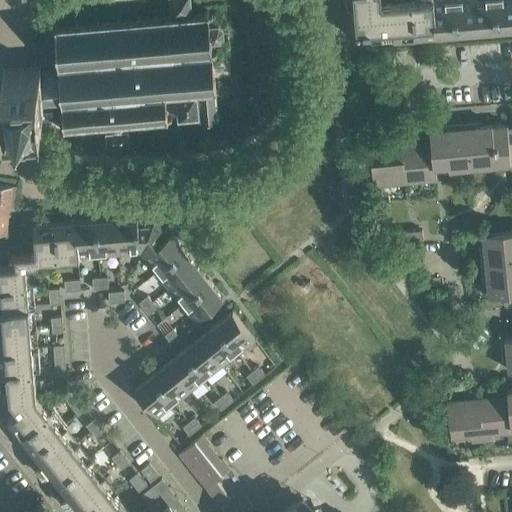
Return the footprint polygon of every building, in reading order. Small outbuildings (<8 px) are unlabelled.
[(116,21),(111,21),(99,22),(98,18),(95,18),(96,22),(78,24),(78,20),(75,20),(75,24),(58,26),(58,22),(54,22),(55,26),(51,26),(51,29),(55,29),(58,65),(54,66),(54,69),(58,69),(59,70),(41,72),(41,66),(35,67),(2,69),(3,81),(3,84),(5,84),(6,93),(4,93),(4,97),(5,97),(6,108),(44,104),(44,99),(61,98),(63,124),(59,124),(59,127),(63,127),(64,131),(67,131),(67,127),(81,125),(82,129),(84,129),(84,125),(104,124),(104,128),(107,128),(107,132),(105,132),(106,147),(129,146),(128,131),(126,131),(125,126),(128,126),(128,122),(145,121),(145,125),(148,124),(148,120),(164,119),(164,123),(168,123),(167,119),(171,119),(171,115),(167,115),(165,94),(176,92),(178,115),(198,114),(199,120),(218,119),(212,54),(216,54),(215,50),(211,50),(210,42),(219,41),(223,36),(222,28),(218,24),(209,25),(208,16),(212,16),(212,13),(208,13),(207,9),(204,9),(204,13),(191,14),(190,0),(168,0),(170,16),(157,17),(157,13),(154,14),(154,18),(140,19),(140,15),(137,15),(137,19),(119,21),(119,16),(116,17),(116,21)] [(393,36),(393,39),(435,35),(432,0),(426,0),(381,4),(380,0),(344,0),(347,34),(370,33),(370,32),(381,31),(381,37),(393,36)] [(453,0),(432,0),(435,35),(456,34),(453,0)] [(477,32),(473,0),(453,0),(456,34),(477,32)] [(494,0),(473,0),(477,32),(497,30),(494,0)] [(511,28),(511,0),(494,0),(497,30),(511,28)] [(511,144),(509,144),(507,124),(492,126),(492,123),(476,125),(476,127),(446,130),(445,128),(429,129),(430,143),(412,145),(411,139),(390,141),(390,147),(370,149),(371,162),(370,162),(372,186),(389,184),(389,182),(419,179),(420,181),(435,180),(434,166),(449,165),(448,163),(478,160),(478,162),(510,159),(510,165),(511,166),(511,229),(482,233),(483,249),(486,249),(489,279),(487,279),(488,295),(511,292),(511,336),(505,337),(508,337),(509,352),(507,352),(508,369),(511,368),(511,389),(507,390),(507,395),(493,397),(493,399),(463,402),(463,399),(446,401),(449,425),(451,438),(471,436),(472,441),(493,439),(493,433),(511,431),(511,144)] [(0,232),(5,233),(9,207),(9,204),(10,195),(12,185),(2,184),(0,183),(0,232)] [(137,216),(115,218),(118,254),(140,252),(137,217),(137,216)] [(140,252),(142,255),(169,233),(155,216),(137,217),(140,252)] [(115,218),(111,218),(95,220),(98,255),(118,254),(115,218)] [(95,220),(75,221),(78,257),(98,255),(95,220)] [(78,257),(75,221),(33,225),(35,252),(8,255),(9,265),(0,266),(0,308),(28,306),(25,265),(37,264),(37,261),(78,257)] [(422,229),(382,232),(378,233),(379,243),(423,238),(422,229)] [(170,232),(169,233),(142,255),(155,271),(184,249),(170,232)] [(196,265),(184,249),(155,271),(168,287),(196,265)] [(168,287),(181,303),(209,281),(196,265),(168,287)] [(108,276),(100,277),(101,287),(108,287),(108,276)] [(100,277),(92,277),(93,288),(101,287),(100,277)] [(65,290),(80,289),(79,278),(64,280),(65,290)] [(222,298),(209,281),(181,303),(194,320),(222,298)] [(48,288),(49,304),(60,303),(59,287),(48,288)] [(108,291),(109,302),(124,300),(123,289),(108,291)] [(151,301),(147,295),(138,301),(143,307),(151,301)] [(148,314),(156,307),(151,301),(143,307),(148,314)] [(0,349),(32,346),(28,306),(0,308),(0,349)] [(255,339),(232,310),(215,324),(238,352),(255,339)] [(52,332),(63,331),(61,316),(51,316),(52,332)] [(222,365),(238,352),(215,324),(199,337),(222,365)] [(173,327),(164,334),(169,340),(178,334),(173,327)] [(222,365),(199,337),(184,349),(206,377),(222,365)] [(64,351),(64,344),(53,345),(54,352),(64,351)] [(8,416),(34,449),(62,427),(36,394),(32,346),(0,349),(0,391),(8,390),(9,397),(18,408),(8,416)] [(184,349),(168,362),(190,390),(206,377),(184,349)] [(65,359),(64,351),(54,352),(54,360),(65,359)] [(66,367),(65,359),(54,360),(55,368),(66,367)] [(168,362),(152,375),(174,403),(190,390),(168,362)] [(258,365),(252,370),(259,378),(265,374),(258,365)] [(66,374),(66,367),(55,368),(55,375),(66,374)] [(259,378),(252,370),(246,375),(253,383),(259,378)] [(157,416),(174,403),(152,375),(135,388),(157,416)] [(72,389),(67,383),(59,390),(63,396),(72,389)] [(77,395),(72,389),(63,396),(68,402),(77,395)] [(226,391),(220,395),(227,404),(233,399),(226,391)] [(82,401),(77,395),(68,402),(73,408),(82,401)] [(220,395),(214,400),(221,409),(227,404),(220,395)] [(86,407),(82,401),(73,408),(78,414),(86,407)] [(194,416),(188,421),(195,429),(201,424),(194,416)] [(86,424),(95,436),(104,430),(94,417),(86,424)] [(188,421),(182,426),(189,434),(195,429),(188,421)] [(87,459),(62,427),(34,449),(43,461),(37,465),(37,470),(40,474),(44,474),(50,470),(59,481),(87,459)] [(195,439),(179,452),(204,484),(207,482),(209,483),(205,486),(220,504),(230,497),(216,479),(222,474),(230,468),(222,458),(220,459),(209,444),(210,443),(203,434),(202,433),(195,439)] [(120,449),(111,456),(121,468),(129,461),(120,449)] [(76,502),(83,511),(85,511),(111,492),(113,491),(87,459),(59,481),(68,492),(63,497),(62,502),(65,506),(70,506),(76,502)] [(149,462),(140,469),(150,481),(159,474),(149,462)] [(129,478),(139,490),(147,484),(137,471),(129,478)] [(129,511),(113,491),(111,492),(85,511),(188,511),(161,477),(141,494),(148,502),(160,493),(173,509),(168,511),(129,511)] [(316,511),(314,507),(311,509),(303,499),(295,505),(294,503),(282,511),(316,511)]
